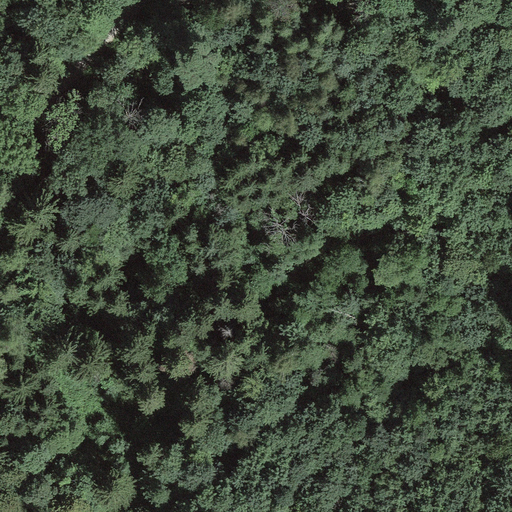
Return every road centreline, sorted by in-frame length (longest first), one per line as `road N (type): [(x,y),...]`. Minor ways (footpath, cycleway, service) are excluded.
road 1 (track): [(345,0),(511,140)]
road 2 (track): [(0,133),(133,0)]
